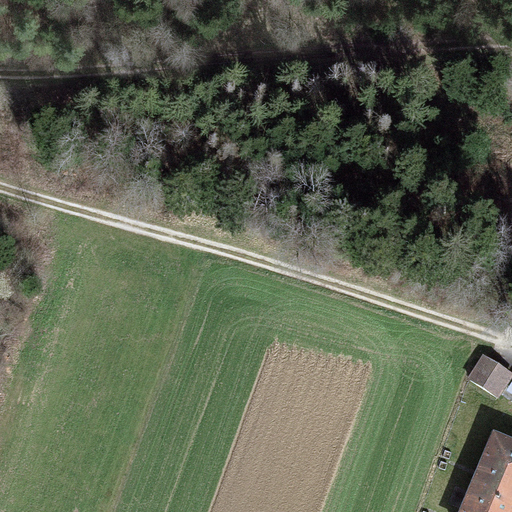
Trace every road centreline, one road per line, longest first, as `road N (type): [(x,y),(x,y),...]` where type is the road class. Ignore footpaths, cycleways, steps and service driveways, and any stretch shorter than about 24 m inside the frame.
road 1 (track): [(0,188),(274,261),(511,344)]
road 2 (track): [(0,69),(511,45)]
